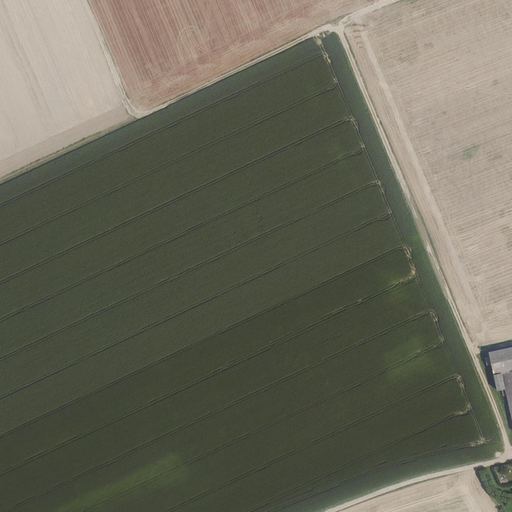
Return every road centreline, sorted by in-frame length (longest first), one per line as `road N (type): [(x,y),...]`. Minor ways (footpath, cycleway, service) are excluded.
road 1 (track): [(511,457),(337,36)]
road 2 (track): [(337,36),(318,31),(138,119)]
road 3 (track): [(329,511),(511,457)]
road 4 (track): [(0,184),(138,119)]
road 5 (track): [(82,0),(134,121)]
